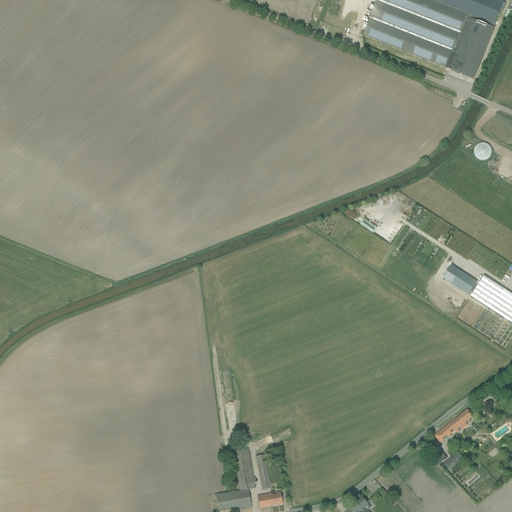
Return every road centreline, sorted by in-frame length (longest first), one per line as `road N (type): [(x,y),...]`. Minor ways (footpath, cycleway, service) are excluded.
road 1 (track): [(231,0),(511,113)]
road 2 (unclassified): [(316,506),(355,492),(511,369)]
